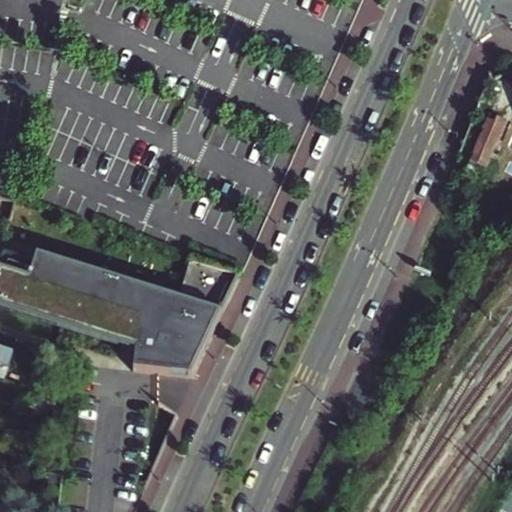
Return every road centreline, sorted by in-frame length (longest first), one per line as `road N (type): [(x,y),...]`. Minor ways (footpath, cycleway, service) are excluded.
road 1 (primary): [(416,0),(187,511)]
road 2 (primary): [(248,511),(476,0)]
